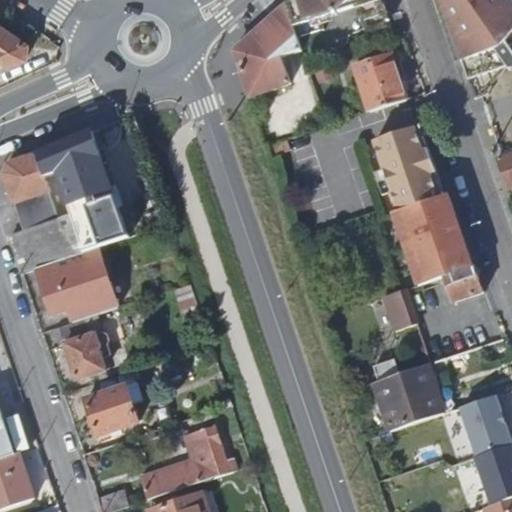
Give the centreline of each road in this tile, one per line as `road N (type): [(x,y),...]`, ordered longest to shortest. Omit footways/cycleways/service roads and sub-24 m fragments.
road 1 (tertiary): [(181,63),(340,511)]
road 2 (unclassified): [(511,277),(417,0)]
road 3 (unclassified): [(83,511),(0,267)]
road 4 (secondary): [(0,132),(133,83)]
